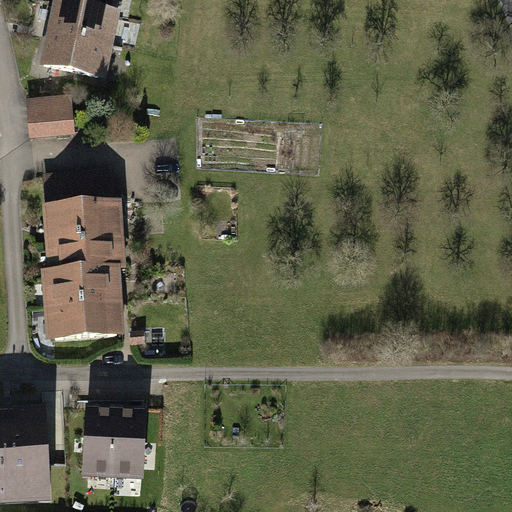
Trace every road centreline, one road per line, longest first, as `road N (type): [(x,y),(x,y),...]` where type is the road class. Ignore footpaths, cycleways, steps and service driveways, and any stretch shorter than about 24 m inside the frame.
road 1 (track): [(511,373),(192,374)]
road 2 (residential): [(0,56),(21,371)]
road 3 (residential): [(192,374),(21,371)]
